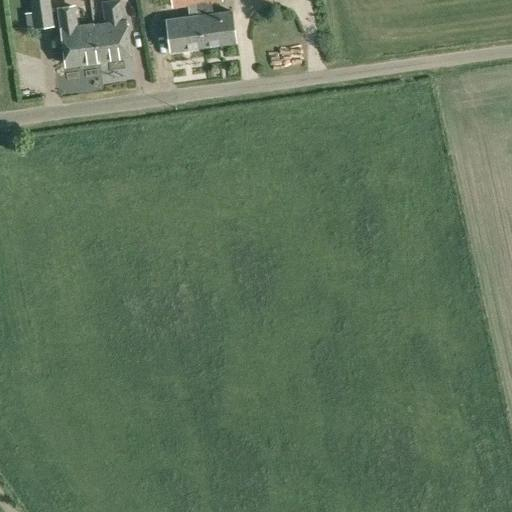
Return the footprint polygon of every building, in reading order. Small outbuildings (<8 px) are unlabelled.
[(30,0),(35,29),(54,26),(50,0),(30,0)] [(94,25),(99,61),(132,56),(127,20),(123,21),(120,0),(102,3),(105,23),(94,25)] [(172,0),(174,9),(197,5),(196,0),(172,0)] [(99,61),(94,25),(79,27),(76,5),(59,8),(61,29),(66,65),(99,61)] [(203,46),(236,42),(232,11),(198,16),(203,46)] [(171,51),(203,46),(198,16),(167,20),(171,51)]
